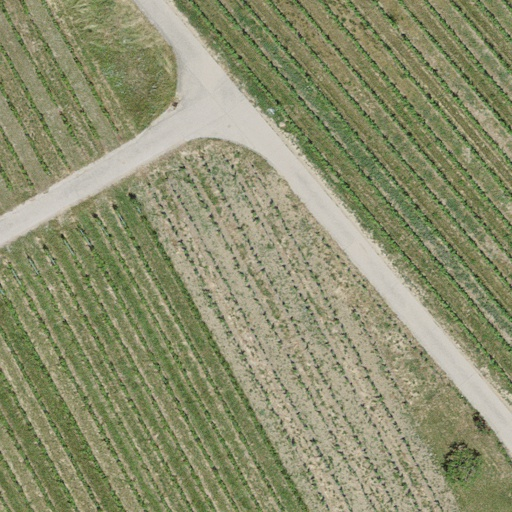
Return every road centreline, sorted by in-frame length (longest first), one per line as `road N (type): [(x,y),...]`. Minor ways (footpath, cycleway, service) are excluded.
road 1 (track): [(142,0),(511,426)]
road 2 (track): [(0,238),(232,106)]
